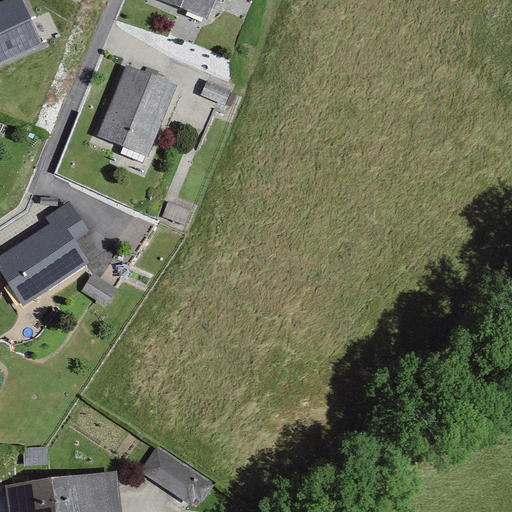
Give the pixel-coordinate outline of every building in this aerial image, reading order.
[(220,0),(161,0),(212,21),(220,0)] [(0,69),(43,50),(21,1),(0,10),(0,69)] [(181,90),(126,67),(98,136),(153,159),(181,90)] [(192,213),(169,204),(164,220),(186,228),(192,213)] [(90,235),(71,206),(48,221),(51,226),(0,258),(0,283),(6,279),(26,309),(91,267),(76,244),(90,235)] [(119,293),(95,277),(84,293),(108,309),(119,293)] [(204,511),(218,491),(155,451),(141,473),(175,494),(167,507),(175,511),(191,511),(194,508),(199,511),(204,511)] [(125,511),(121,475),(11,490),(14,511),(125,511)]
